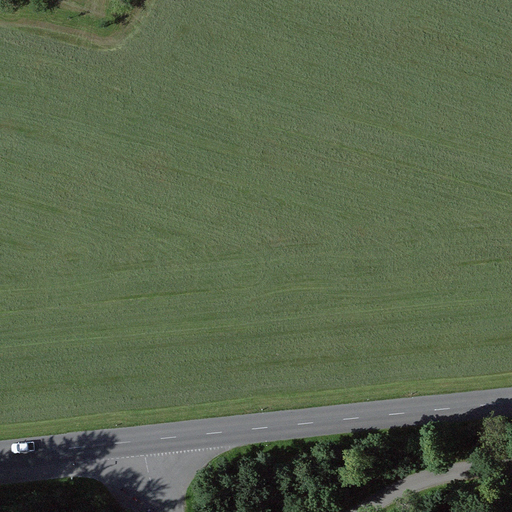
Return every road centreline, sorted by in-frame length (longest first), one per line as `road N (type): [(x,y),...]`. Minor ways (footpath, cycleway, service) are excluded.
road 1 (tertiary): [(0,457),(511,403)]
road 2 (track): [(511,466),(474,465),(413,480),(354,511)]
